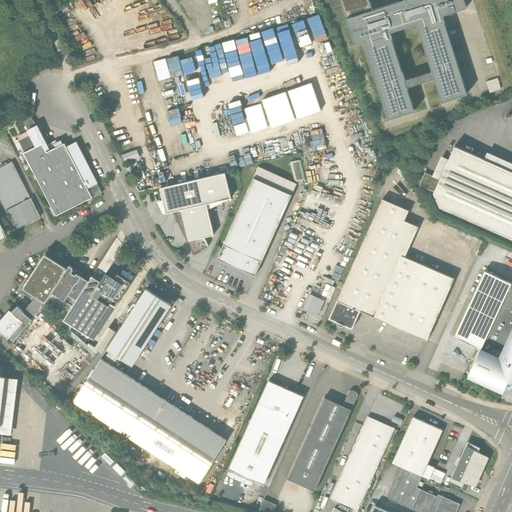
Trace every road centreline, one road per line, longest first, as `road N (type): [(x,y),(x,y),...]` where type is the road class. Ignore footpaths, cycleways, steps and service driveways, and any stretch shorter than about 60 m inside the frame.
road 1 (unclassified): [(511,431),(197,290),(161,263),(123,199)]
road 2 (residential): [(123,199),(22,254),(0,285)]
road 3 (unclassified): [(123,199),(64,90)]
